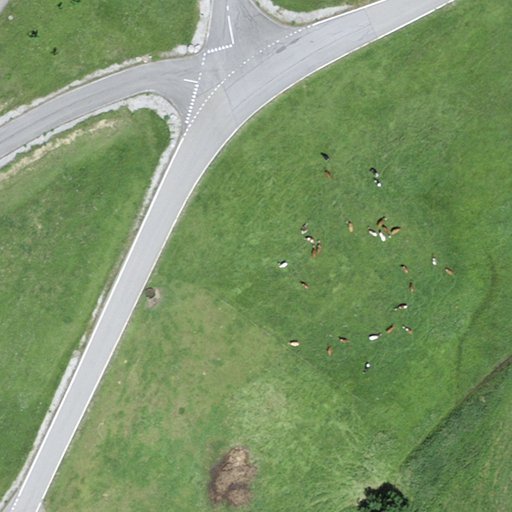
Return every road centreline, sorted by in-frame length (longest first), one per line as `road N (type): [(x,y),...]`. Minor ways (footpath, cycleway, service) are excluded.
road 1 (unclassified): [(32,511),(171,195),(210,130),(246,92)]
road 2 (unclassified): [(0,152),(104,96),(178,80),(246,92)]
road 3 (unclassified): [(246,92),(318,45),(421,0)]
